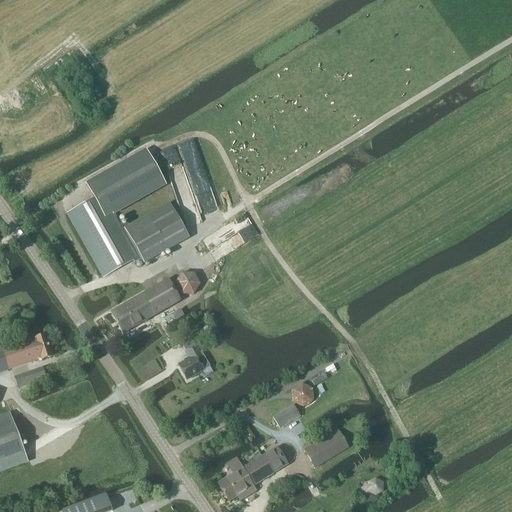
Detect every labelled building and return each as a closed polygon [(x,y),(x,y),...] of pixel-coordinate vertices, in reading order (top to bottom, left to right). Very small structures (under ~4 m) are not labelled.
[(146,152),(86,186),(93,198),(102,194),(113,214),(165,184),(146,152)] [(93,198),(78,207),(66,214),(102,278),(138,258),(113,214),(102,194),(93,198)] [(169,203),(144,217),(164,253),(189,239),(169,203)] [(144,265),(164,253),(144,217),(140,220),(123,229),(144,265)] [(180,275),(173,284),(178,296),(192,297),(198,286),(192,275),(180,275)] [(168,280),(112,313),(124,333),(180,301),(168,280)] [(35,340),(3,350),(10,370),(41,359),(41,360),(52,356),(45,336),(34,339),(35,340)] [(189,358),(178,365),(187,380),(204,370),(198,359),(204,356),(197,345),(185,352),(189,358)] [(0,373),(10,370),(3,350),(2,347),(0,347),(0,373)] [(42,369),(19,377),(15,378),(18,389),(31,385),(33,392),(40,390),(37,382),(46,379),(42,369)] [(279,428),(280,428),(300,416),(298,413),(293,405),(272,418),(279,428)] [(10,414),(0,417),(0,471),(28,461),(10,414)] [(315,469),(337,456),(347,449),(339,435),(337,431),(304,451),(315,469)] [(281,469),(270,452),(242,469),(236,458),(226,464),(233,475),(218,484),(228,501),(238,496),(240,500),(255,491),(252,487),(281,469)]
